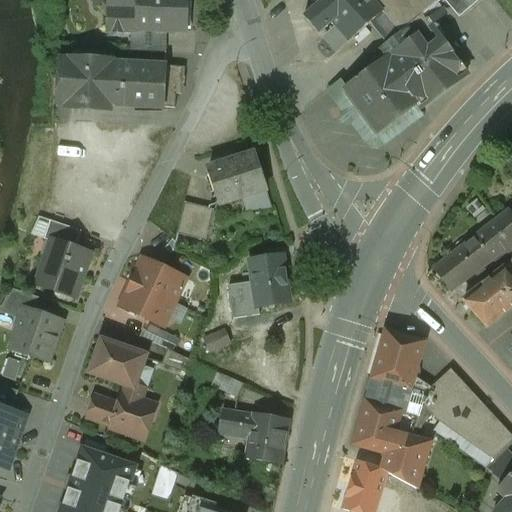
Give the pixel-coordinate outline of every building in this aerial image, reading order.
[(126,0),(126,12),(109,12),(108,34),(131,35),(138,35),(138,32),(136,32),(137,0),(126,0)] [(126,0),(109,0),(109,12),(126,12),(126,0)] [(137,0),(136,32),(138,32),(143,32),(186,33),(188,0),(183,0),(137,0)] [(340,52),(383,15),(370,0),(311,0),(317,7),(304,18),(319,35),(332,24),(335,28),(326,36),(340,52)] [(370,0),(383,15),(398,33),(385,44),(386,45),(423,16),(442,0),(370,0)] [(469,9),(461,0),(442,0),(459,18),(469,9)] [(480,0),(461,0),(469,9),(480,0)] [(386,45),(362,64),(369,74),(348,90),(350,93),(343,98),(349,107),(341,113),(351,126),(359,120),(374,139),(376,140),(412,113),(413,102),(415,100),(423,101),(458,76),(459,66),(423,16),(386,45)] [(138,35),(131,35),(130,52),(142,53),(143,32),(138,32),(138,35)] [(166,68),(113,65),(113,63),(103,62),(103,58),(86,57),(86,62),(84,105),(164,110),(164,109),(175,110),(175,96),(180,96),(182,69),(166,68)] [(86,62),(69,61),(67,104),(84,105),(86,62)] [(511,152),(503,159),(511,170),(511,152)] [(255,155),(208,170),(219,206),(266,191),(255,155)] [(210,210),(184,204),(177,235),(202,241),(210,210)] [(511,218),(508,214),(436,270),(451,291),(503,250),(507,255),(511,250),(511,218)] [(81,233),(50,222),(44,241),(53,244),(53,243),(75,250),(81,233)] [(172,241),(164,250),(171,255),(173,253),(175,243),(172,241)] [(75,250),(53,243),(53,244),(48,260),(45,259),(36,286),(75,299),(80,283),(89,256),(90,256),(90,255),(75,250)] [(283,258),(249,263),(252,284),(229,287),(228,289),(233,321),(260,316),(259,309),(290,304),(283,258)] [(185,280),(142,260),(131,284),(174,304),(185,280)] [(511,263),(463,301),(487,328),(511,308),(511,263)] [(174,304),(131,284),(120,308),(163,328),(167,319),(174,304)] [(39,300),(15,292),(5,311),(22,316),(28,318),(30,311),(34,313),(39,300)] [(187,310),(174,304),(167,319),(179,325),(187,310)] [(34,313),(30,311),(28,318),(22,316),(10,351),(48,364),(48,363),(47,362),(54,341),(56,341),(62,323),(34,313)] [(178,341),(149,328),(143,339),(173,353),(178,341)] [(224,332),(204,340),(209,354),(230,345),(224,332)] [(423,343),(386,333),(372,379),(410,390),(413,378),(423,343)] [(146,357),(101,342),(90,375),(123,387),(124,384),(136,388),(136,387),(145,360),(146,357)] [(192,363),(167,351),(162,366),(188,375),(192,363)] [(243,387),(218,375),(212,388),(238,399),(243,387)] [(431,390),(413,378),(410,390),(372,379),(370,389),(390,403),(400,410),(420,423),(423,426),(434,434),(465,405),(442,380),(431,390)] [(125,387),(118,407),(94,399),(87,419),(111,428),(110,430),(123,435),(125,438),(129,437),(143,442),(149,424),(145,415),(148,405),(141,402),(146,390),(136,387),(136,388),(124,384),(123,387),(125,387)] [(17,393),(0,386),(0,408),(11,412),(17,393)] [(429,445),(412,440),(414,435),(416,435),(420,423),(400,410),(399,413),(388,410),(390,403),(370,389),(354,446),(387,455),(382,472),(387,474),(416,490),(429,445)] [(465,405),(434,434),(486,470),(506,451),(507,451),(465,405)] [(11,412),(0,408),(0,467),(8,470),(23,425),(25,417),(11,412)] [(254,416),(223,411),(219,434),(250,439),(247,460),(280,466),(285,438),(286,438),(288,422),(254,416)] [(188,421),(178,419),(176,427),(186,430),(188,421)] [(108,448),(86,442),(61,511),(120,511),(135,470),(105,458),(108,448)] [(511,457),(506,451),(486,470),(492,474),(492,475),(500,481),(511,467),(511,457)] [(386,475),(357,463),(342,510),(347,511),(374,511),(379,498),(387,475),(386,475)] [(511,473),(497,491),(505,499),(511,504),(511,473)] [(416,490),(387,474),(386,475),(387,475),(379,498),(385,500),(387,495),(414,510),(423,494),(416,490)] [(511,511),(511,504),(505,499),(502,503),(503,504),(496,511),(511,511)] [(233,511),(201,503),(198,511),(233,511)]
